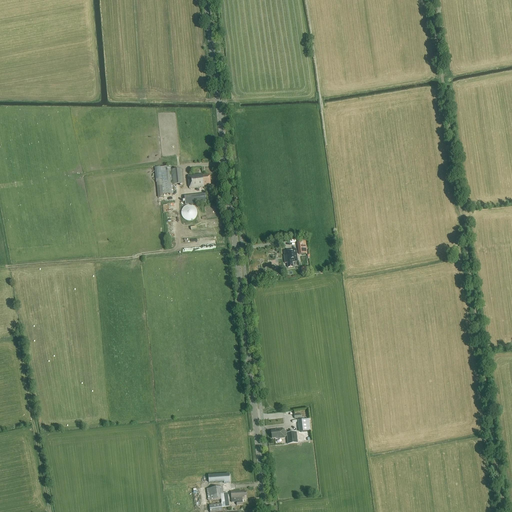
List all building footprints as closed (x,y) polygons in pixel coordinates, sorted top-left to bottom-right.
[(156,183),(158,198),(163,197),(163,195),(173,194),(170,166),(160,167),(161,179),(160,179),(159,170),(157,171),(157,179),(155,179),(156,183)] [(171,170),(172,185),(183,184),(182,169),(171,170)] [(206,185),(210,184),(209,175),(205,175),(202,175),(202,174),(188,176),(190,189),(204,187),(204,186),(206,185)] [(205,194),(184,197),(185,205),(206,203),(205,194)] [(197,216),(197,213),(197,211),(196,208),(194,207),(192,206),(189,205),(187,206),(184,207),(183,208),(182,211),(181,213),(182,216),(183,218),(184,220),(187,221),(189,221),(192,221),(194,220),(196,218),(197,216)] [(299,255),(306,254),(305,244),(298,245),(299,255)] [(292,262),(297,262),(296,249),(284,251),(285,258),(284,258),(285,263),(287,263),(288,268),(293,267),(292,262)] [(299,421),(300,432),(310,431),(309,420),(299,421)] [(296,433),(287,434),(287,431),(284,431),(284,429),(276,430),(276,431),(271,432),(272,438),(276,438),(277,439),(285,438),(285,436),(287,436),(288,444),(297,443),(296,433)] [(229,474),(208,475),(209,483),(224,482),(224,484),(230,484),(229,474)] [(228,494),(226,494),(223,494),(222,487),(207,489),(208,501),(221,500),(222,508),(229,507),(228,494)] [(237,502),(237,505),(243,505),(242,498),(244,497),(244,496),(247,496),(246,491),(241,492),(241,491),(231,492),(232,503),(237,502)]
